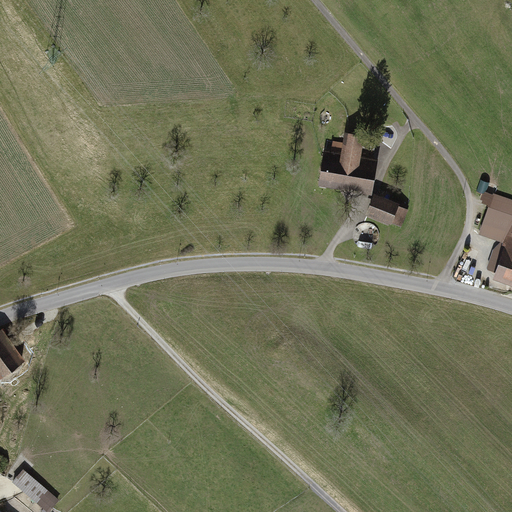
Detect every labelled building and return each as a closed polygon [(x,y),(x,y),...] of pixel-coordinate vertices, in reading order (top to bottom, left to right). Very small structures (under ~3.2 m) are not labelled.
[(323,149),(317,185),(369,193),(375,157),(360,155),(363,138),(342,135),(340,152),(323,149)] [(407,207),(374,194),(366,214),(391,224),(392,220),(401,224),(407,207)] [(511,203),(493,196),(479,233),(506,243),(493,277),(511,283),(511,203)] [(0,376),(26,357),(3,326),(0,328),(0,376)] [(49,511),(59,501),(22,470),(10,484),(43,511),(49,511)]
